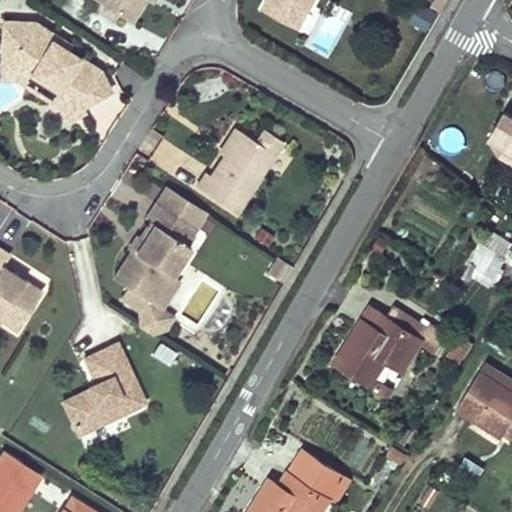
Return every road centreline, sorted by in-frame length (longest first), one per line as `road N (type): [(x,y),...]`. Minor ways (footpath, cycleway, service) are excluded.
road 1 (residential): [(183,511),(395,146)]
road 2 (residential): [(0,176),(63,208),(85,195),(171,69)]
road 3 (residential): [(203,28),(395,146)]
road 4 (residential): [(395,146),(471,16)]
